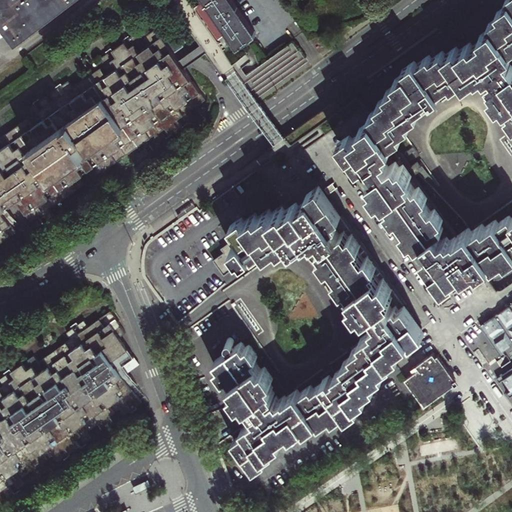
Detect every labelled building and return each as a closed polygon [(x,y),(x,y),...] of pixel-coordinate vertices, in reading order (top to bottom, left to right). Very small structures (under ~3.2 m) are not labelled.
[(0,0),(0,19),(17,42),(72,0),(0,0)] [(201,0),(203,2),(197,6),(218,36),(224,31),(236,48),(240,44),(242,47),(253,40),(251,37),(256,34),(231,0),(201,0)] [(480,264),(483,267),(493,260),(496,263),(507,256),(510,259),(511,257),(511,215),(511,214),(500,222),(498,219),(487,227),(484,223),(473,231),(470,227),(461,234),(459,233),(454,236),(451,233),(445,237),(440,229),(447,224),(443,219),(447,217),(439,205),(435,208),(427,197),(431,194),(423,183),(419,186),(412,175),(415,173),(407,161),(403,164),(399,158),(393,163),(388,156),(393,152),(391,148),(396,144),(395,141),(405,134),(402,130),(413,122),(410,119),(421,111),(419,108),(430,100),(429,98),(434,94),(436,98),(442,94),(440,91),(452,83),(455,88),(466,80),(469,83),(480,76),(481,77),(486,73),(489,77),(495,73),(500,80),(492,86),(496,91),(493,94),(501,105),(504,103),(511,113),(508,116),(511,120),(511,72),(511,73),(506,65),(511,61),(509,57),(511,55),(511,0),(509,0),(511,3),(500,11),(503,14),(492,22),(495,26),(483,34),(486,37),(475,44),(473,41),(462,49),(460,45),(448,53),(445,50),(434,58),(432,54),(420,62),(418,58),(406,66),(409,70),(397,78),(400,81),(389,89),(392,93),(381,101),(383,104),(372,112),(375,116),(363,124),(366,128),(356,135),(353,131),(341,140),(362,169),(367,165),(370,168),(373,166),(378,173),(373,176),(378,182),(374,185),(383,196),(386,194),(394,204),(390,207),(398,218),(402,216),(409,226),(405,228),(414,240),(417,238),(421,243),(426,240),(431,247),(427,249),(430,253),(424,257),(446,287),(458,279),(456,275),(465,269),(468,273),(480,264)] [(57,88),(51,92),(55,98),(50,101),(46,95),(40,99),(39,98),(34,101),(35,103),(29,108),(33,114),(0,136),(0,138),(4,144),(0,147),(0,239),(15,230),(12,225),(0,209),(7,204),(11,202),(17,198),(36,225),(41,220),(38,214),(43,211),(47,216),(52,212),(48,207),(82,183),(77,175),(98,160),(104,168),(155,132),(159,138),(164,134),(161,128),(166,124),(170,130),(181,122),(177,116),(182,113),(187,119),(192,114),(188,108),(205,97),(184,67),(182,64),(178,59),(175,54),(161,34),(156,27),(145,36),(149,43),(144,46),(136,33),(131,36),(130,34),(123,39),(124,41),(114,48),(113,46),(106,51),(108,52),(102,56),(106,63),(73,86),(68,80),(63,84),(61,82),(56,86),(57,88)] [(171,27),(161,34),(175,54),(185,46),(171,27)] [(416,147),(408,153),(413,160),(422,154),(416,147)] [(283,203),(273,210),(272,208),(262,216),(259,212),(248,220),(245,216),(234,224),(241,234),(257,256),(268,249),(270,252),(282,244),(284,248),(295,241),(298,244),(309,236),(374,328),(363,336),(366,341),(355,349),(358,353),(347,360),(350,364),(339,372),(340,374),(335,377),(333,373),(326,378),(327,380),(316,387),(313,384),(303,391),(300,388),(289,395),(288,394),(283,398),(280,394),(275,398),(269,391),(276,386),(272,380),(276,377),(268,366),(264,368),(257,358),(260,355),(252,344),(248,346),(245,341),(218,359),(222,365),(219,367),(227,379),(231,376),(238,386),(234,389),(243,401),(247,398),(251,404),(257,399),(263,406),(257,410),(260,414),(254,418),(255,420),(244,427),(247,431),(236,439),(257,468),(268,460),(266,457),(277,449),(274,445),(286,438),(283,434),(294,426),(296,430),(308,422),(310,426),(321,418),(324,422),(335,414),(337,418),(349,409),(351,413),(362,405),(360,401),(371,393),(369,390),(380,382),(377,378),(388,371),(386,367),(396,360),(393,356),(406,347),(403,343),(414,336),(416,340),(428,331),(408,303),(402,307),(400,303),(397,306),(392,299),(396,295),(392,290),(396,287),(388,275),(384,278),(377,268),(380,265),(372,253),(368,256),(360,245),(364,242),(357,231),(353,234),(349,228),(344,232),(339,224),(342,222),(340,218),(345,215),(322,183),(311,191),(315,196),(304,204),(301,199),(287,209),(283,203)] [(19,221),(7,204),(0,209),(12,225),(19,221)] [(242,242),(240,241),(239,242),(236,244),(236,246),(236,248),(237,249),(239,250),(242,251),(245,248),(245,244),(242,242)] [(511,350),(511,302),(509,305),(506,300),(492,310),(493,312),(488,316),(487,314),(480,319),(505,355),(511,350)] [(355,311),(347,317),(352,324),(360,319),(355,311)] [(20,479),(42,464),(47,460),(53,456),(57,462),(63,458),(58,452),(64,448),(68,454),(79,446),(75,440),(80,437),(84,442),(91,438),(87,432),(120,409),(124,415),(130,411),(126,405),(131,402),(135,407),(141,403),(132,390),(138,386),(123,365),(134,358),(120,337),(125,334),(110,313),(88,328),(84,322),(78,326),(82,332),(77,335),(73,329),(67,334),(71,340),(43,359),(48,366),(43,369),(34,356),(28,361),(32,367),(27,370),(23,365),(11,372),(15,378),(10,382),(6,376),(0,379),(0,380),(4,386),(0,389),(0,492),(2,491),(7,497),(13,493),(9,487),(14,483),(18,489),(19,488),(24,485),(20,479)] [(234,335),(231,334),(230,335),(229,336),(227,339),(228,342),(232,344),(235,342),(237,339),(236,337),(235,336),(234,335)] [(415,371),(407,376),(426,404),(459,381),(439,353),(436,354),(434,351),(412,367),(415,371)] [(511,368),(500,376),(503,380),(506,378),(511,387),(511,389),(510,391),(511,394),(511,368)] [(240,447),(238,447),(236,447),(234,450),(234,453),(236,456),(238,456),(241,455),(242,453),(243,452),(242,450),(241,448),(240,447)]
